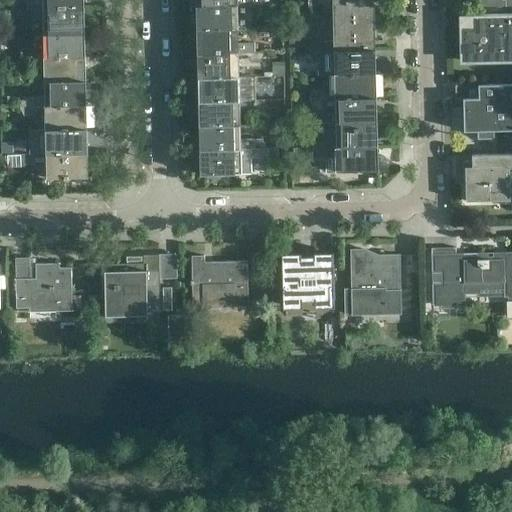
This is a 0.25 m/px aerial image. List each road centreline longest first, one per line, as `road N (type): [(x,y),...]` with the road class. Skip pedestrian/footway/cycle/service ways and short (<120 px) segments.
road 1 (residential): [(158,212),(416,206),(428,177),(424,0)]
road 2 (residential): [(158,212),(154,0)]
road 3 (residential): [(0,215),(158,212)]
